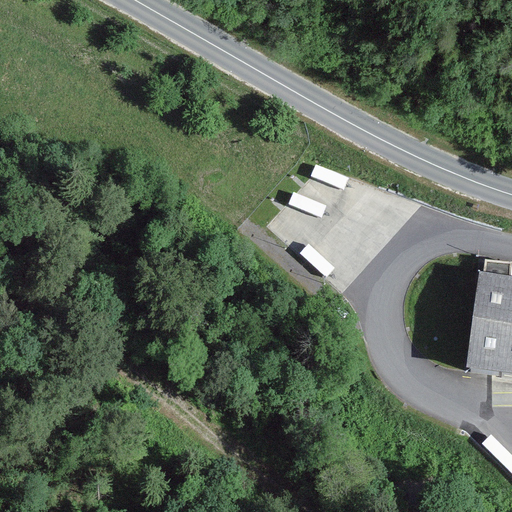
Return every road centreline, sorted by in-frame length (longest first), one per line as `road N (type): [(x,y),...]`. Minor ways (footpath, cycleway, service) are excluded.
road 1 (tertiary): [(146,0),(453,172),(511,190)]
road 2 (track): [(0,313),(119,361),(275,494),(344,511)]
